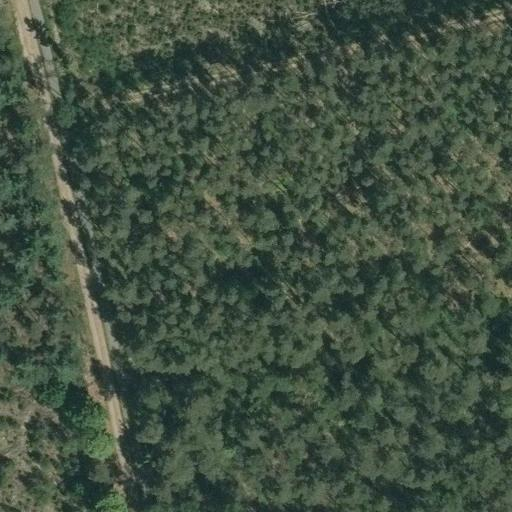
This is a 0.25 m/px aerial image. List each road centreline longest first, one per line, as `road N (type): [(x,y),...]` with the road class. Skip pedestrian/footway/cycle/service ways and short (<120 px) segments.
road 1 (track): [(129,511),(19,0)]
road 2 (track): [(511,28),(50,136)]
